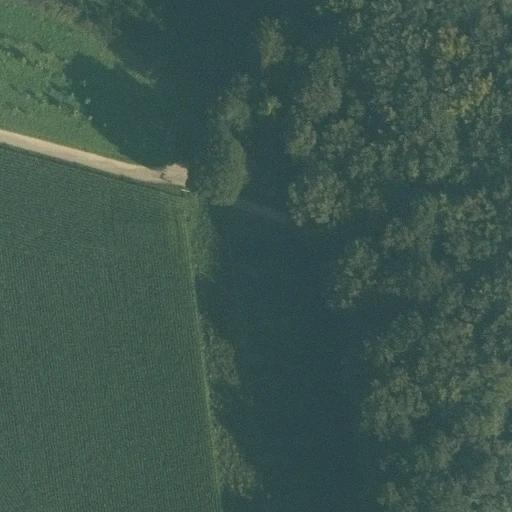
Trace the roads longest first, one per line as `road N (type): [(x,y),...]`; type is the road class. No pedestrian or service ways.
road 1 (track): [(511,231),(352,240),(187,188)]
road 2 (track): [(187,188),(296,0)]
road 3 (track): [(187,188),(0,138)]
